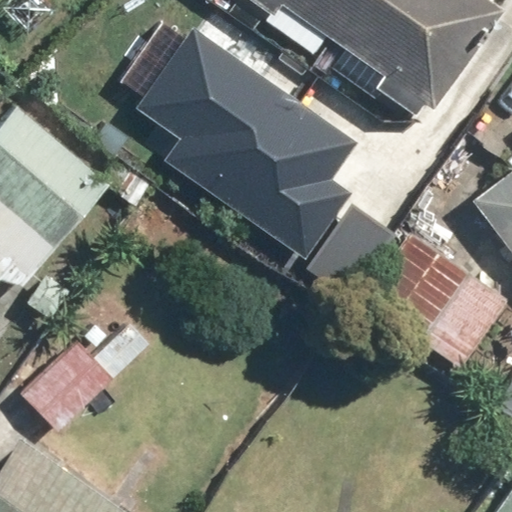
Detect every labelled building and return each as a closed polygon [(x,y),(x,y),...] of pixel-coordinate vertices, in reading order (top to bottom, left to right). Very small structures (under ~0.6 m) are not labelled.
[(496,0),(286,0),(436,101),(502,4),(496,0)] [(188,21),(139,88),(187,123),(164,153),(302,254),(354,183),(320,158),(340,132),(188,21)] [(16,113),(0,131),(0,198),(42,235),(91,178),(16,113)] [(511,173),(481,194),(511,239),(511,173)] [(504,302),(403,230),(356,295),(457,367),(504,302)] [(28,395),(53,421),(97,378),(71,352),(28,395)] [(125,511),(15,434),(0,455),(0,511),(125,511)] [(511,511),(511,488),(496,511),(511,511)]
